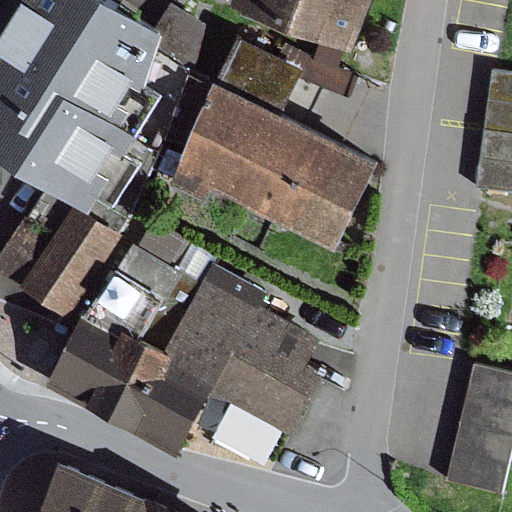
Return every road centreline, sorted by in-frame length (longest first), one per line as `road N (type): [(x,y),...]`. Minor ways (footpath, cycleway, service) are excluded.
road 1 (residential): [(356,511),(427,0)]
road 2 (residential): [(300,511),(44,423),(0,429)]
